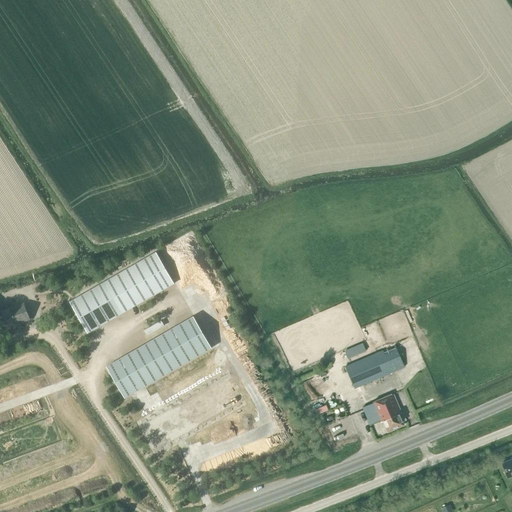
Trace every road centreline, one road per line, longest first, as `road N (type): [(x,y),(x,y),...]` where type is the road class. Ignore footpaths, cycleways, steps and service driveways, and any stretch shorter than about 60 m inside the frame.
road 1 (primary): [(228,511),(511,398)]
road 2 (unclassified): [(299,511),(511,428)]
